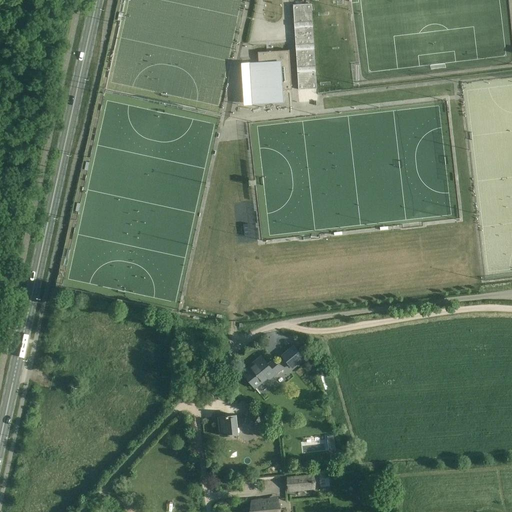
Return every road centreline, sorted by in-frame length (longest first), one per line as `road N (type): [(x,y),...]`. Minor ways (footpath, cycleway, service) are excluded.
road 1 (unclassified): [(83,511),(223,360),(267,329),(511,292)]
road 2 (primary): [(0,438),(96,0)]
road 3 (track): [(283,325),(321,331),(511,309)]
